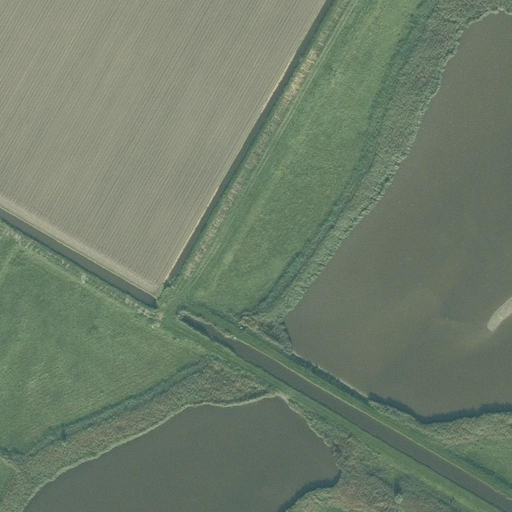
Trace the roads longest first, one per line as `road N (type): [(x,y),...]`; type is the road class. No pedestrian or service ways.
road 1 (track): [(0,255),(6,242),(20,240),(164,321),(177,300),(198,292),(369,0)]
road 2 (track): [(490,511),(164,321)]
